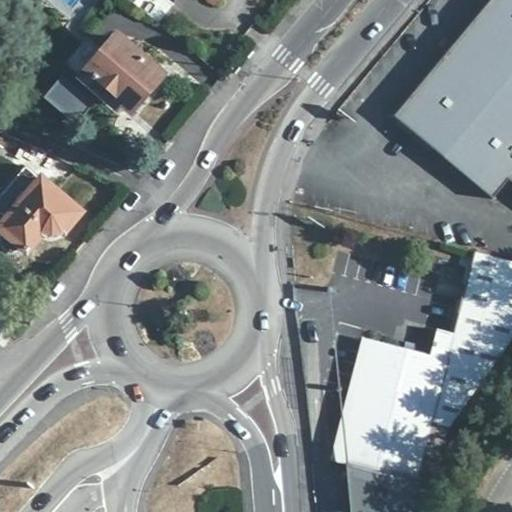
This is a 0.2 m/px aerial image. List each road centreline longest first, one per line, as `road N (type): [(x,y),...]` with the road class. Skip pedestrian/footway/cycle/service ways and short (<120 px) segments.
road 1 (secondary): [(261,283),(267,202),(285,135),(394,0)]
road 2 (secondary): [(339,0),(222,132),(175,231)]
road 3 (secondary): [(112,278),(0,399)]
road 4 (secondary): [(0,440),(56,391),(127,365)]
road 5 (residential): [(275,494),(280,429),(253,354)]
road 6 (residential): [(193,390),(244,432),(275,494)]
